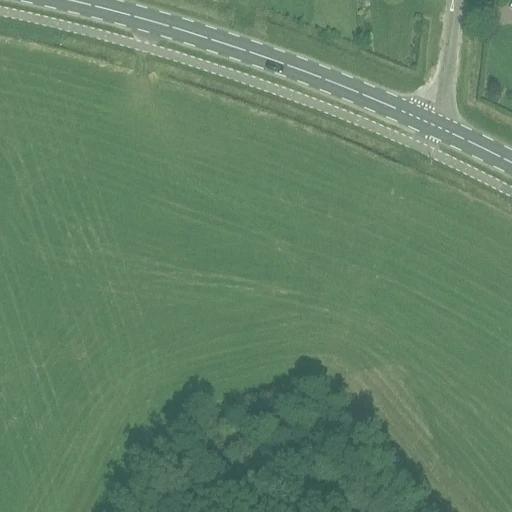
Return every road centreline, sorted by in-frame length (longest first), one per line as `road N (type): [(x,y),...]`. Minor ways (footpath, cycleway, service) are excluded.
road 1 (secondary): [(56,0),(159,24),(432,125)]
road 2 (unclassified): [(432,125),(453,0)]
